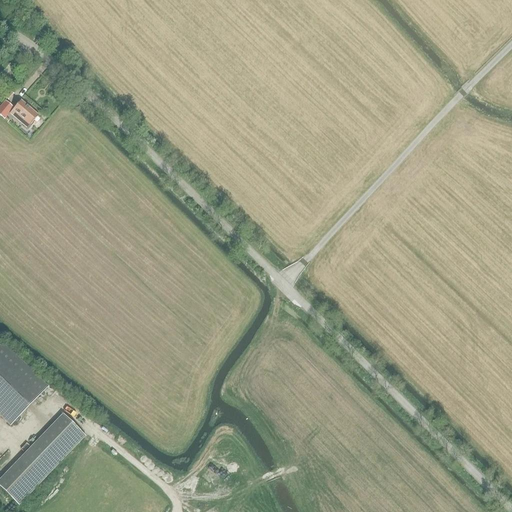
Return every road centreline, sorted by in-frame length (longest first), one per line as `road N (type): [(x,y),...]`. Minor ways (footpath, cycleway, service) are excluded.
road 1 (tertiary): [(0,27),(89,98),(283,283)]
road 2 (unclassified): [(283,283),(511,45)]
road 3 (tertiary): [(283,283),(511,511)]
road 4 (track): [(58,399),(178,495),(181,511)]
